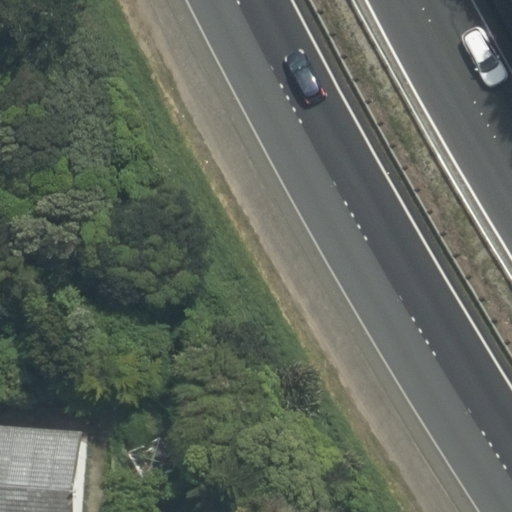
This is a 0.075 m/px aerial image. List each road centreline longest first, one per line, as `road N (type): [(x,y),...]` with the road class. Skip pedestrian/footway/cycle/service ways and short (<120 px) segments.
road 1 (motorway): [(511,484),(399,295),(243,0)]
road 2 (motorway): [(420,0),(511,168)]
